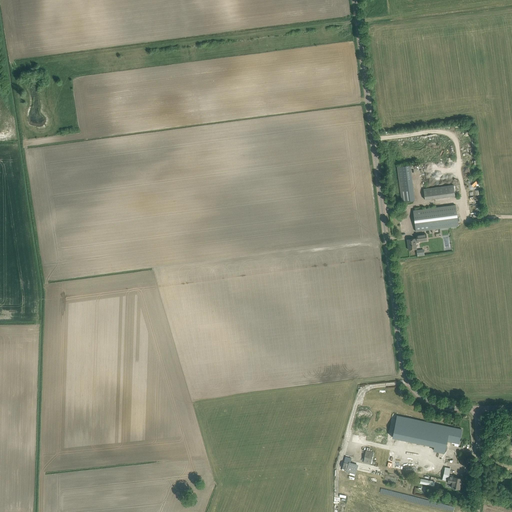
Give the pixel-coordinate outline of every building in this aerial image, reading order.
[(410,165),(402,166),(397,167),(402,202),(415,200),(410,165)] [(423,189),(425,200),(454,196),(453,185),(423,189)] [(416,231),(458,226),(456,205),(413,211),(416,231)] [(417,238),(407,240),(408,250),(416,249),(416,243),(419,243),(419,241),(427,240),(426,234),(416,235),(417,238)] [(397,416),(392,437),(434,446),(433,450),(445,452),(447,441),(450,427),(397,416)] [(450,427),(447,441),(452,442),(455,443),(454,446),(458,447),(462,429),(450,427)] [(366,451),(363,462),(370,464),(373,452),(366,451)] [(445,468),(442,479),(443,479),(448,480),(447,485),(452,486),(451,488),(455,488),(459,489),(462,479),(453,477),(449,476),(449,475),(450,469),(445,468)]
